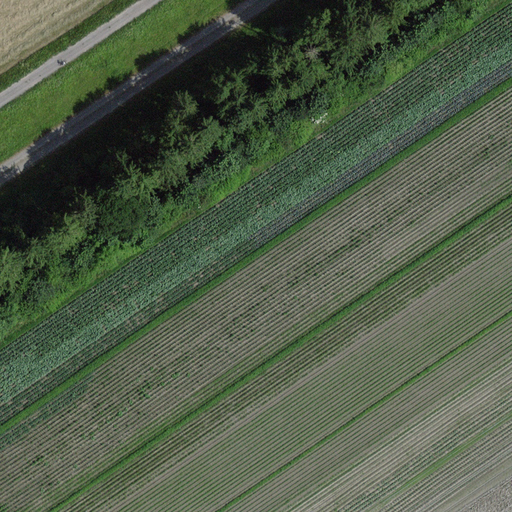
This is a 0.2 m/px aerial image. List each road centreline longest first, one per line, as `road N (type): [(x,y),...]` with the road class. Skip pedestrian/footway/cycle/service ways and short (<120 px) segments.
road 1 (track): [(274,0),(0,179)]
road 2 (track): [(150,0),(0,101)]
